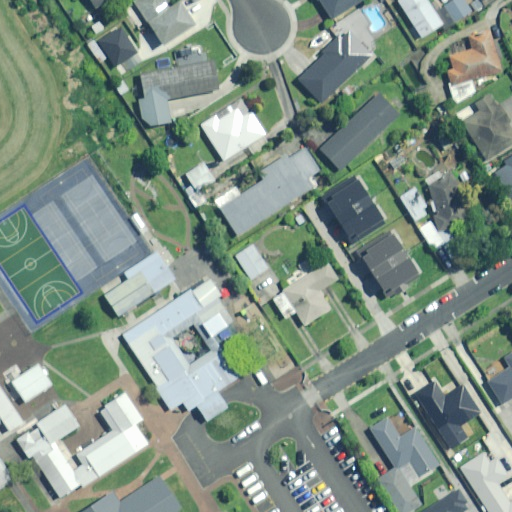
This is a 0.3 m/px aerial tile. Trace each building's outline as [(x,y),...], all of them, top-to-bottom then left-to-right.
[(110,0),(90,0),(96,9),(110,0)] [(171,8),(166,0),(135,0),(133,1),(139,9),(163,47),(196,26),(181,2),(171,8)] [(364,0),(317,0),(332,21),(364,0)] [(438,0),(430,0),(428,2),(426,0),(400,0),(401,1),(399,2),(422,38),(443,25),(446,30),(454,24),(438,0)] [(472,12),(464,0),(454,0),(443,7),(454,24),(472,12)] [(372,56),(348,29),(323,53),(325,55),(298,80),(321,104),(372,56)] [(447,71),(450,84),(448,84),(454,105),(476,93),(473,80),(502,73),(492,33),(458,41),(461,54),(450,57),(453,70),(447,71)] [(107,60),(92,41),(85,47),(99,66),(107,60)] [(205,57),(202,45),(175,51),(179,68),(140,75),(145,99),(139,101),(142,118),(150,127),(171,123),(167,101),(218,91),(211,55),(205,57)] [(426,86),(412,63),(401,70),(415,93),(426,86)] [(511,123),(493,95),(476,106),(480,112),(463,123),(487,161),(511,144),(511,130),(509,125),(511,123)] [(399,118),(378,96),(320,150),(341,172),(399,118)] [(241,101),(201,126),(224,161),(266,134),(252,112),(249,114),(241,101)] [(320,171),(305,149),(291,158),(289,155),(260,174),(264,180),(238,197),(234,191),(216,203),(238,236),(313,188),(307,179),(320,171)] [(511,208),(511,156),(505,160),(508,166),(495,173),(506,193),(502,196),(510,210),(511,208)] [(185,190),(196,208),(206,202),(199,190),(214,180),(203,164),(185,175),(192,186),(185,190)] [(437,217),(434,218),(430,220),(417,228),(433,253),(455,239),(449,229),(466,224),(452,174),(442,177),(441,173),(427,177),(433,200),(430,201),(433,212),(435,212),(437,217)] [(430,213),(415,188),(400,197),(415,222),(430,213)] [(402,210),(389,189),(372,200),(385,220),(402,210)] [(138,214),(130,218),(141,235),(149,231),(138,214)] [(269,269),(253,244),(235,256),(251,280),(269,269)] [(175,280),(180,288),(202,274),(190,254),(167,269),(175,280)] [(172,278),(159,257),(101,294),(114,315),(172,278)] [(285,319),(296,312),(305,326),(331,310),(319,292),(339,280),(329,264),(272,299),(285,319)] [(220,269),(209,277),(222,295),(233,287),(220,269)] [(236,326),(215,294),(200,304),(190,289),(121,335),(170,408),(180,401),(184,407),(186,410),(193,405),(202,420),(225,405),(214,388),(240,370),(218,338),(236,326)] [(511,352),(504,358),(510,368),(488,382),(503,406),(511,399),(511,352)] [(51,386),(35,362),(8,380),(24,404),(51,386)] [(446,398),(435,383),(415,396),(451,450),(468,439),(460,426),(480,413),(463,387),(446,398)] [(17,411),(0,385),(0,420),(1,422),(17,411)] [(138,419),(121,393),(96,409),(110,430),(74,453),(81,465),(71,471),(81,486),(146,443),(132,423),(138,419)] [(75,425),(62,405),(34,424),(37,428),(17,441),(56,498),(79,483),(51,441),(75,425)] [(400,439),(387,419),(370,429),(396,470),(410,461),(420,478),(439,466),(416,429),(400,439)] [(511,511),(511,502),(510,503),(498,484),(509,477),(492,449),(461,468),(488,511),(511,511)] [(411,511),(422,505),(399,469),(379,482),(398,511),(411,511)] [(171,511),(176,509),(156,479),(115,506),(109,496),(106,492),(75,511),(171,511)] [(465,511),(470,509),(459,491),(425,511),(465,511)]
